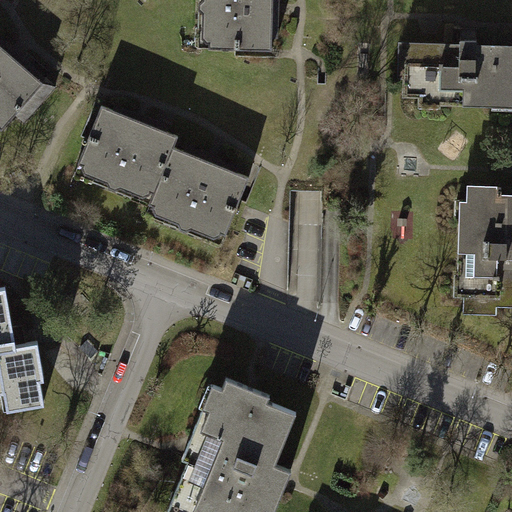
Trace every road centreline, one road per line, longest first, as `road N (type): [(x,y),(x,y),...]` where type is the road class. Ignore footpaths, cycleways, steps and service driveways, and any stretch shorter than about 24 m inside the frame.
road 1 (residential): [(167,285),(511,418)]
road 2 (residential): [(78,511),(167,285)]
road 3 (residential): [(0,215),(167,285)]
